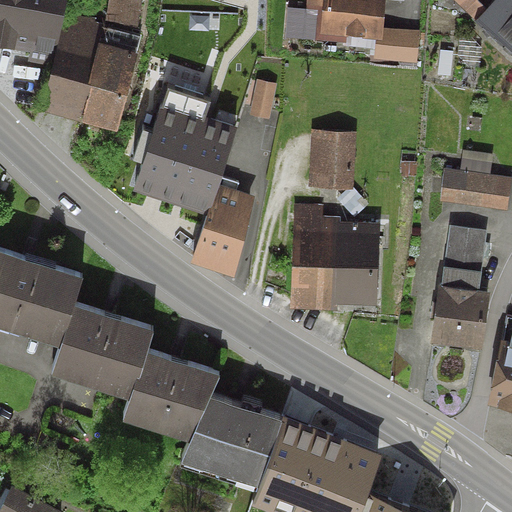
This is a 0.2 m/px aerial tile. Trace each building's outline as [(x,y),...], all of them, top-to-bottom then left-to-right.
[(0,0),(0,40),(54,50),(60,17),(63,0),(0,0)] [(91,0),(63,0),(60,17),(63,18),(88,24),(91,0)] [(111,0),(108,21),(153,29),(157,0),(111,0)] [(376,34),(379,0),(306,0),(306,5),(325,6),(324,14),(317,13),(315,39),(343,41),(343,31),(376,34)] [(473,0),(484,10),(493,0),(473,0)] [(511,0),(493,0),(484,10),(474,21),(511,56),(511,0)] [(40,104),(115,124),(139,36),(105,27),(105,28),(88,24),(63,18),(54,50),(40,104)] [(454,64),(465,64),(466,42),(455,42),(454,64)] [(255,96),(268,99),(270,86),(258,83),(255,96)] [(351,133),(320,131),(318,183),(348,185),(351,133)] [(504,207),(508,180),(444,171),(440,198),(504,207)] [(191,258),(230,271),(247,203),(232,198),(237,182),(217,176),(191,258)] [(377,228),(333,226),(312,225),(313,216),(317,217),(317,209),(294,208),(290,295),(374,300),(377,228)] [(430,337),(478,343),(485,295),(474,294),(479,256),(484,257),(485,244),(481,243),(483,231),(449,227),(441,285),(438,284),(430,337)] [(0,320),(59,339),(71,302),(79,274),(0,249),(0,320)] [(150,327),(71,302),(59,339),(50,366),(129,391),(143,349),(150,327)] [(488,399),(511,403),(511,317),(504,316),(488,399)] [(188,434),(207,392),(216,372),(143,349),(129,391),(122,413),(188,434)] [(279,415),(207,392),(188,434),(180,454),(257,479),(279,415)] [(362,488),(375,453),(287,417),(247,511),(295,511),(296,511),(335,511),(348,482),(362,488)] [(420,511),(383,498),(385,492),(369,485),(359,511),(420,511)] [(0,511),(56,511),(10,488),(0,506),(0,511)]
